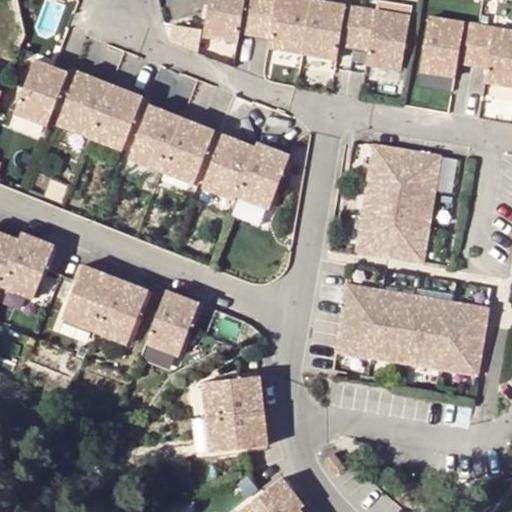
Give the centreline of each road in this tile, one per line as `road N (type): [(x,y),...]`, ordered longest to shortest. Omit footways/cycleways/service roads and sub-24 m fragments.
road 1 (residential): [(0,199),(292,316)]
road 2 (residential): [(91,22),(328,114)]
road 3 (residential): [(286,419),(474,440),(511,415)]
road 4 (residential): [(292,316),(328,114)]
road 5 (residential): [(328,114),(511,138)]
road 6 (tertiary): [(0,404),(50,437),(118,511)]
